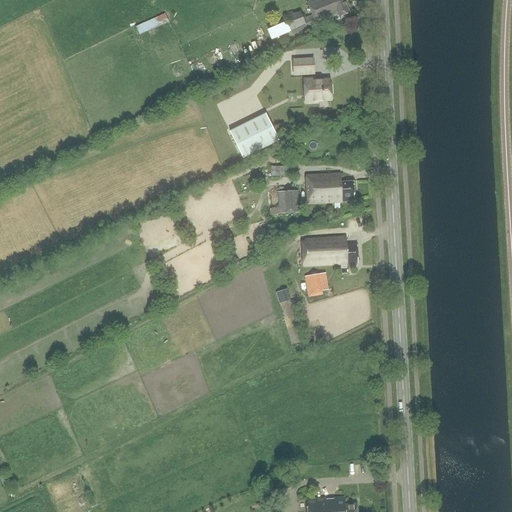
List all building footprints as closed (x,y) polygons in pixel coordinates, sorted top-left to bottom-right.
[(286,19),(290,30),(291,34),(337,17),(339,16),(349,12),(343,0),(310,0),(307,2),(312,15),(304,19),(301,12),(293,14),(292,12),(285,15),(286,19)] [(138,25),(141,33),(170,21),(167,13),(138,25)] [(293,61),(294,75),(314,73),(313,59),(293,61)] [(304,80),(306,101),(331,100),(330,80),(315,81),(314,79),(304,80)] [(230,132),(243,159),(279,141),(266,114),(230,132)] [(293,176),(293,167),(271,167),(271,177),(293,176)] [(347,200),(354,200),(353,181),(341,182),(341,175),(306,176),(308,204),(348,202),(347,200)] [(299,191),(278,192),(279,208),(275,208),(275,214),(300,213),(299,191)] [(229,231),(216,238),(220,245),(233,239),(229,231)] [(303,266),(341,265),(341,269),(342,269),(342,274),(347,274),(347,263),(359,262),(357,245),(346,247),(345,237),(307,240),(302,244),(303,266)] [(328,291),(326,273),(305,276),(308,297),(323,295),(322,292),(328,291)] [(374,464),(365,464),(366,476),(375,476),(374,464)] [(7,485),(12,495),(28,488),(23,477),(7,485)] [(357,511),(357,504),(346,505),(345,498),(308,500),(308,511),(357,511)]
